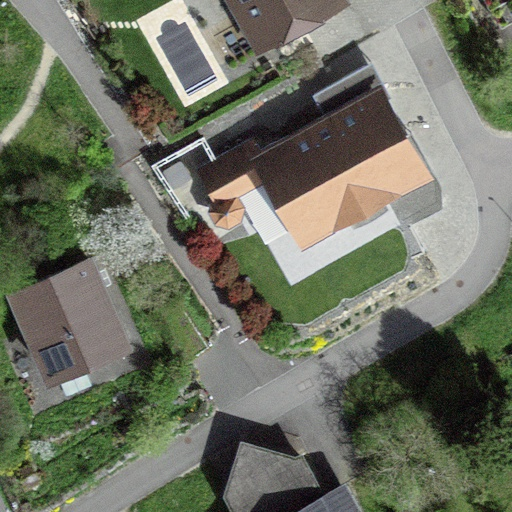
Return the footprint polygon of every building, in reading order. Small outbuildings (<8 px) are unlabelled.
[(235,0),(260,42),(333,0),(235,0)] [(259,157),(304,236),(422,169),(377,91),(259,157)] [(13,290),(50,375),(124,343),(87,258),(13,290)] [(150,313),(184,362),(208,345),(174,296),(150,313)] [(354,511),(342,489),(324,499),(300,455),(227,494),(237,511),(354,511)]
